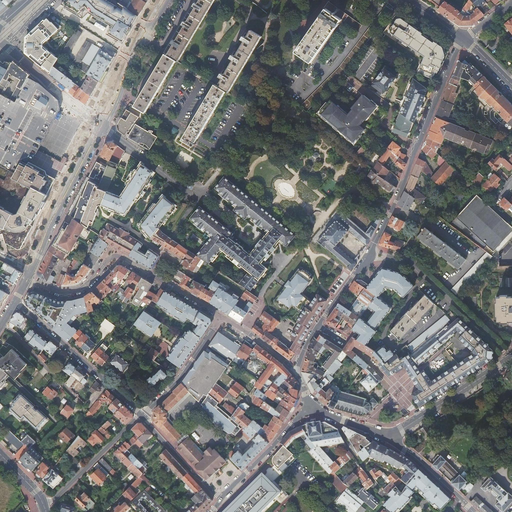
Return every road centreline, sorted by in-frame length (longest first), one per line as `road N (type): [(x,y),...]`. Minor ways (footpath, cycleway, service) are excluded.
road 1 (residential): [(367,254),(464,38)]
road 2 (residential): [(221,317),(116,257),(74,292),(25,280)]
road 3 (residential): [(509,357),(406,264),(367,254)]
road 4 (residential): [(12,303),(141,416)]
road 5 (tertiary): [(30,270),(99,127)]
road 6 (tertiary): [(99,127),(159,0)]
road 7 (residential): [(141,416),(43,506)]
road 8 (residential): [(221,500),(311,405)]
road 9 (residential): [(221,317),(177,382),(141,416)]
road 10 (tertiary): [(509,357),(406,425)]
